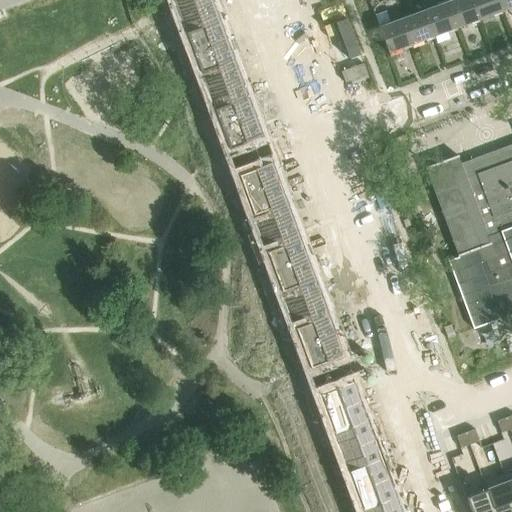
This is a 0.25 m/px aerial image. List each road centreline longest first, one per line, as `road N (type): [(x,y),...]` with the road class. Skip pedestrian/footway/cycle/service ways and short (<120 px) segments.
road 1 (residential): [(511,392),(445,416),(342,131)]
road 2 (residential): [(342,131),(511,68)]
road 3 (residential): [(342,131),(297,0)]
